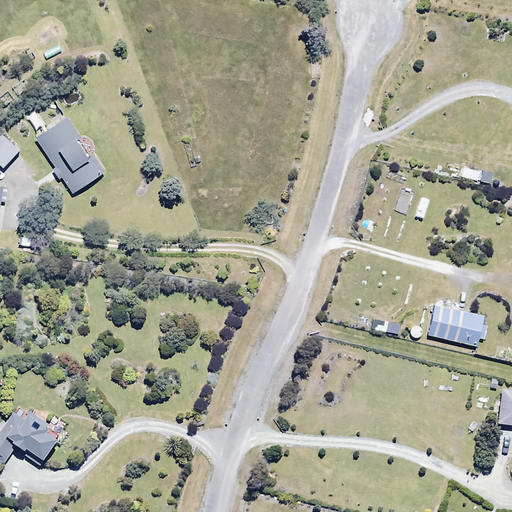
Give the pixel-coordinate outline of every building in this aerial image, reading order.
[(68,121),(38,140),(56,169),(53,171),(60,182),(63,180),(73,195),(103,177),(68,121)] [(484,174),(464,169),(462,177),(482,183),(484,174)] [(482,183),(481,184),(492,187),(494,177),(484,174),(482,183)] [(486,318),(435,306),(428,336),(480,348),(486,318)] [(511,391),(502,391),(498,426),(511,427),(511,391)] [(26,421),(16,413),(2,433),(0,432),(0,461),(5,466),(18,448),(29,455),(26,458),(42,469),(59,444),(42,432),(46,427),(30,415),(26,421)] [(65,425),(55,418),(48,428),(58,435),(65,425)]
